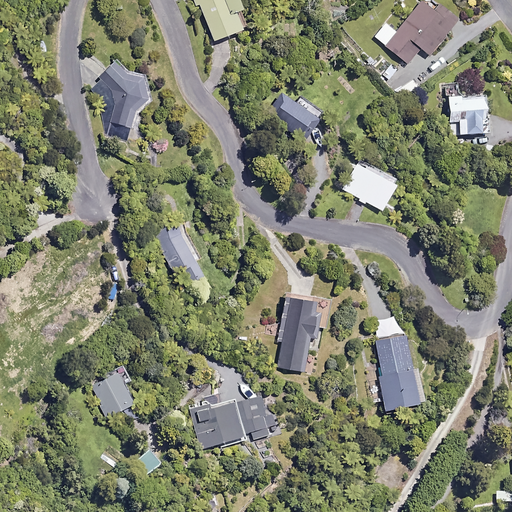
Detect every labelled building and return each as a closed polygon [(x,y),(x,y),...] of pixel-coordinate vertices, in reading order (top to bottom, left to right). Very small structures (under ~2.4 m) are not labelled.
[(231,0),(197,0),(210,30),(239,17),(231,0)] [(382,7),(371,21),(403,47),(413,35),(421,41),(451,4),(445,0),(403,0),(391,15),(382,7)] [(133,65),(109,45),(90,67),(107,87),(103,109),(127,117),(142,84),(133,65)] [(477,71),(443,75),(448,117),(482,113),(477,71)] [(314,107),(278,79),(265,95),(301,124),(314,107)] [(496,145),(486,144),(484,158),(494,159),(496,145)] [(390,175),(350,152),(335,177),(375,200),(390,175)] [(177,193),(148,205),(171,257),(199,244),(177,193)] [(317,291),(282,283),(268,354),(303,361),(317,291)] [(403,320),(368,324),(378,400),(412,396),(403,320)] [(115,356),(87,369),(103,405),(131,391),(115,356)] [(243,381),(190,397),(203,442),(257,427),(243,381)]
